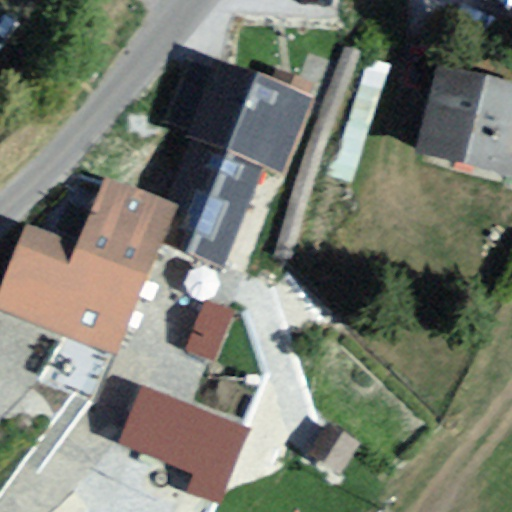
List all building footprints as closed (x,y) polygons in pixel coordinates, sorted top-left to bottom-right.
[(306,107),(218,67),(160,215),(180,222),(167,257),(226,284),(306,107)] [(511,96),(436,77),(412,173),(511,198),(511,96)] [(29,239),(0,305),(0,320),(115,370),(167,257),(180,222),(160,215),(105,192),(76,259),(29,239)] [(227,319),(205,308),(190,341),(212,351),(227,319)] [(247,431),(148,390),(129,438),(199,466),(189,490),(218,502),(247,431)] [(324,435),(303,465),(331,485),(352,455),(324,435)]
